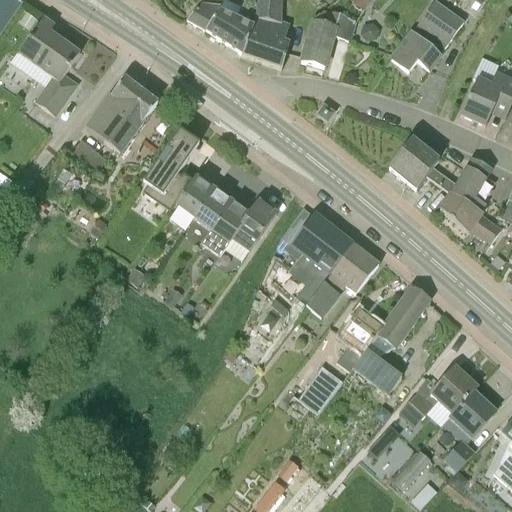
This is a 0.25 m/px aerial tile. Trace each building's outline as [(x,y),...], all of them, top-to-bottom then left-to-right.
[(11,0),(0,0),(0,36),(9,23),(21,6),(11,0)] [(201,5),(185,24),(205,36),(241,58),(252,31),(253,32),(257,21),(256,18),(258,0),(245,0),(241,10),(225,2),(222,8),(201,5)] [(307,0),(317,6),(320,0),(258,0),(256,18),(257,21),(253,32),(252,31),(241,58),(281,73),(288,54),(291,46),(283,43),(290,26),(280,23),(280,0),(307,0)] [(409,34),(388,61),(408,77),(417,66),(429,76),(441,60),(439,58),(464,27),(436,4),(411,35),(409,34)] [(335,31),(339,18),(324,14),(313,24),(312,25),(335,31)] [(25,16),(19,25),(29,32),(36,23),(36,22),(26,15),(25,16)] [(306,46),(300,66),(326,73),(335,41),(349,46),(356,27),(339,18),(335,31),(312,25),(306,46)] [(39,73),(60,44),(49,36),(54,29),(43,21),(18,57),(39,73)] [(63,79),(79,57),(60,44),(39,73),(50,80),(44,90),(45,91),(42,96),(62,109),(76,89),(63,79)] [(504,123),(511,106),(511,83),(495,76),(489,89),(476,83),(460,118),(485,130),(495,108),(507,114),(503,122),(504,123)] [(138,132),(145,123),(157,107),(124,82),(105,107),(138,132)] [(54,120),(62,109),(42,96),(35,106),(38,109),(54,120)] [(119,157),(138,132),(105,107),(86,133),(119,157)] [(323,109),(317,118),(327,125),(333,116),(323,109)] [(178,134),(142,186),(147,189),(142,197),(170,216),(176,208),(184,196),(186,193),(192,184),(185,179),(179,175),(187,163),(198,148),(180,135),(178,134)] [(410,143),(388,171),(388,172),(416,193),(426,180),(449,198),(450,197),(451,196),(452,194),(429,176),(432,172),(438,165),(410,143)] [(432,172),(429,176),(452,194),(451,196),(479,216),(484,209),(474,201),(476,198),(484,203),(494,186),(486,181),(490,174),(471,163),(465,173),(455,189),(432,172)] [(178,210),(169,223),(184,233),(193,221),(213,192),(195,180),(192,184),(186,193),(184,196),(176,208),(178,210)] [(211,233),(231,205),(213,192),(193,221),(211,233)] [(449,198),(439,212),(469,237),(469,236),(484,246),(480,251),(486,255),(490,249),(500,234),(480,220),(481,218),(479,216),(451,196),(450,197),(449,198)] [(511,204),(508,202),(499,221),(511,227),(511,204)] [(36,210),(42,215),(47,209),(41,204),(36,210)] [(231,242),(230,243),(249,256),(251,253),(256,246),(265,234),(276,217),(257,204),(248,217),(249,217),(238,233),(231,242)] [(202,246),(201,248),(218,260),(223,253),(228,247),(228,246),(230,243),(231,242),(238,233),(249,217),(248,217),(231,205),(211,233),(202,246)] [(277,261),(275,265),(279,268),(289,275),(305,287),(295,300),(307,309),(323,289),(329,281),(330,279),(353,250),(313,219),(312,219),(300,234),(290,248),(289,249),(284,255),(287,257),(286,258),(281,265),(277,261)] [(90,234),(90,236),(97,241),(98,240),(106,228),(98,223),(90,234)] [(353,250),(330,279),(344,290),(346,291),(355,298),(365,285),(378,269),(353,250)] [(185,271),(188,274),(201,256),(197,254),(185,271)] [(186,282),(184,280),(188,274),(184,271),(174,284),(179,287),(181,289),(186,282)] [(133,272),(126,284),(136,291),(144,279),(133,272)] [(307,309),(306,310),(322,323),(339,301),(337,299),(324,289),(323,289),(307,309)] [(155,297),(162,302),(167,295),(160,290),(155,297)] [(376,339),(366,352),(381,362),(395,352),(395,353),(429,305),(409,291),(380,332),(376,339)] [(172,292),(164,304),(173,310),(181,299),(172,292)] [(288,314),(275,303),(271,309),(283,319),(288,314)] [(180,316),(186,320),(193,310),(186,306),(180,316)] [(346,351),(335,367),(349,377),(351,373),(352,372),(362,358),(365,354),(366,352),(376,339),(380,332),(357,316),(339,342),(348,348),(350,350),(348,353),(346,351)] [(231,353),(225,361),(226,362),(232,366),(239,358),(238,357),(231,353)] [(352,372),(351,373),(356,376),(388,399),(402,379),(365,354),(362,358),(352,372)] [(320,371),(306,390),(328,406),(342,387),(320,371)] [(416,397),(399,416),(414,430),(437,405),(452,419),(473,395),(476,391),(454,371),(441,386),(436,390),(436,391),(435,392),(429,398),(424,404),(416,397)] [(460,445),(442,464),(455,476),(474,456),(466,448),(471,443),(482,430),(495,416),(473,395),(452,419),(449,422),(457,430),(450,437),(460,445)] [(509,443),(499,465),(511,477),(511,480),(506,488),(505,488),(506,489),(511,494),(511,422),(501,435),(509,443)] [(383,438),(377,444),(386,452),(392,446),(392,445),(384,437),(383,438)] [(419,455),(391,486),(401,495),(430,465),(419,455)] [(457,475),(448,485),(449,485),(459,494),(468,484),(457,475)] [(415,500),(410,505),(417,511),(420,511),(424,509),(415,500)] [(152,511),(155,510),(147,503),(142,509),(146,511),(152,511)]
